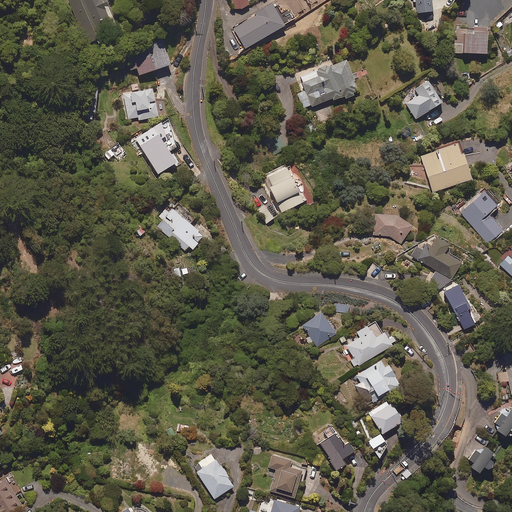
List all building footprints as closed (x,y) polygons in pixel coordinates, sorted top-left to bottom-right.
[(119,34),(104,0),(67,0),(66,1),(86,48),(119,34)] [(249,9),(248,0),(233,0),(235,10),(249,9)] [(415,0),(418,15),(434,12),(431,0),(415,0)] [(233,28),(246,50),(296,22),(291,12),(282,16),(275,4),(233,28)] [(487,29),(455,29),(455,56),(488,55),(487,29)] [(170,67),(165,47),(154,50),(155,52),(127,60),(130,71),(137,69),(138,76),(170,67)] [(359,96),(347,61),(299,76),(304,91),(298,94),(303,110),(345,97),(346,100),(359,96)] [(442,105),(428,81),(414,89),(416,92),(404,99),(416,120),(442,105)] [(124,94),(128,120),(138,119),(138,121),(167,116),(164,98),(154,100),(153,90),(124,94)] [(176,148),(168,119),(135,139),(158,176),(176,164),(167,151),(176,148)] [(113,152),(121,147),(118,143),(105,153),(110,160),(115,155),(113,152)] [(461,156),(457,145),(421,157),(433,194),(472,180),(464,155),(461,156)] [(282,216),(308,201),(302,190),(306,188),(298,173),(294,175),(289,167),(267,179),(272,188),(268,190),(282,216)] [(497,208),(485,194),(461,214),(489,245),(503,232),(489,216),(497,208)] [(196,218),(173,199),(158,216),(163,220),(157,227),(186,251),(189,248),(192,251),(204,236),(190,225),(196,218)] [(266,209),(264,205),(256,210),(266,224),(274,219),(273,216),(278,213),(273,204),(266,209)] [(396,217),(375,215),(373,233),(390,238),(401,244),(413,228),(396,217)] [(145,233),(138,224),(132,229),(139,238),(145,233)] [(450,247),(438,240),(433,248),(428,245),(424,252),(417,248),(412,257),(436,271),(430,281),(446,290),(461,264),(446,255),(450,247)] [(511,260),(509,258),(500,267),(511,277),(511,260)] [(477,324),(471,311),(458,284),(451,287),(453,290),(444,294),(456,319),(457,319),(463,330),(477,324)] [(349,306),(335,305),(334,312),(348,314),(349,306)] [(336,334),(321,314),(302,328),(317,348),(336,334)] [(391,347),(376,322),(356,333),(360,338),(343,348),(355,368),(391,347)] [(400,386),(384,359),(356,376),(360,383),(355,386),(367,406),(400,386)] [(511,366),(505,367),(506,372),(501,372),(502,382),(509,381),(511,396),(511,395),(511,366)] [(403,424),(389,401),(369,413),(382,436),(403,424)] [(511,412),(506,408),(494,424),(499,434),(506,439),(510,433),(511,434),(511,412)] [(336,437),(329,426),(313,435),(336,473),(347,467),(343,460),(354,454),(348,443),(344,446),(338,435),(336,437)] [(389,450),(380,436),(368,443),(377,457),(389,450)] [(159,445),(134,446),(135,483),(159,482),(159,445)] [(484,471),(490,475),(495,467),(490,463),(495,457),(484,449),(479,446),(464,466),(480,477),(484,471)] [(233,488),(211,454),(198,463),(202,470),(197,473),(214,501),(233,488)] [(306,467),(270,456),(267,467),(276,470),(270,491),(291,497),(297,477),(303,479),(306,467)] [(21,492),(10,473),(0,479),(0,511),(19,511),(23,510),(15,496),(21,492)] [(300,511),(302,510),(275,501),(271,511),(254,511),(252,511),(251,511),(300,511)]
